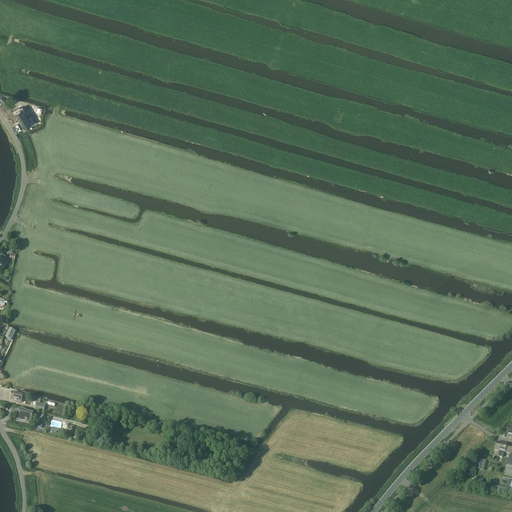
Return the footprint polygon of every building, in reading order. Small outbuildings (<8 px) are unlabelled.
[(28,125),(20,111),(14,115),(22,129),(28,125)] [(30,125),(36,122),(33,116),(27,120),(30,125)] [(10,328),(5,337),(12,340),(16,331),(10,328)] [(10,400),(21,402),(23,396),(12,393),(10,400)] [(38,402),(36,410),(45,412),(47,404),(41,403),(42,398),(34,396),(33,401),(38,402)] [(31,422),(33,414),(29,413),(29,412),(20,410),(18,419),(31,422)] [(499,451),(498,456),(498,457),(502,457),(503,452),(510,453),(509,459),(508,458),(504,474),(511,475),(511,445),(497,442),(495,450),(499,451)]
